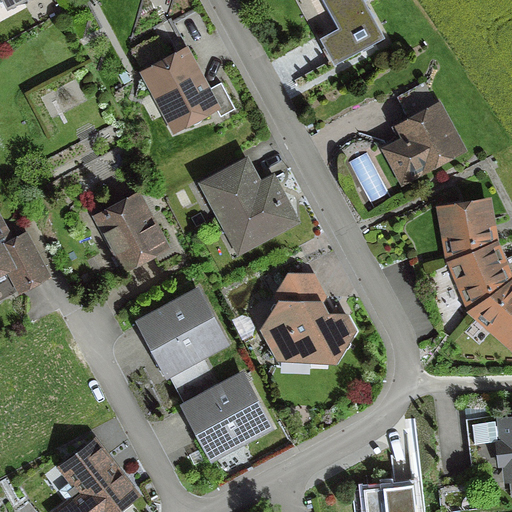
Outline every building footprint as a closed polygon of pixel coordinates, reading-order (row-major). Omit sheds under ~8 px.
[(325,0),(342,30),(323,40),(333,59),(377,35),(369,20),(373,17),(360,3),(364,0),(363,0),(325,0)] [(203,91),(183,52),(143,74),(172,128),(212,107),(218,117),(232,109),(218,83),(203,91)] [(385,151),(401,180),(458,149),(435,108),(405,124),(412,136),(408,139),(406,136),(402,138),(403,141),(385,151)] [(241,228),(249,244),(292,221),(269,179),(256,186),(243,162),(201,184),(222,223),(241,228)] [(148,253),(162,246),(135,196),(96,218),(122,267),(148,253)] [(444,242),(447,263),(488,245),(484,226),(489,225),(485,202),(449,208),(452,229),(442,231),(444,242)] [(17,291),(45,276),(23,235),(7,244),(0,229),(0,269),(4,267),(17,291)] [(457,281),(469,310),(504,285),(497,266),(501,265),(492,243),(488,245),(458,258),(466,277),(457,281)] [(305,275),(291,275),(286,275),(273,294),(277,302),(266,321),(276,340),(285,340),(289,347),(302,348),(308,359),(332,360),(350,330),(343,317),(323,316),(317,304),(321,297),(310,276),(305,275)] [(499,323),(511,334),(511,291),(504,285),(469,310),(492,331),(499,323)] [(138,322),(153,351),(165,373),(221,343),(194,292),(138,322)] [(239,376),(186,404),(182,406),(209,457),(266,427),(239,376)] [(437,417),(413,419),(417,484),(441,483),(437,417)] [(506,478),(511,477),(511,418),(499,420),(506,478)] [(56,490),(67,504),(56,511),(110,511),(132,495),(91,443),(60,467),(70,480),(56,490)] [(353,492),(355,511),(415,511),(412,486),(353,492)]
